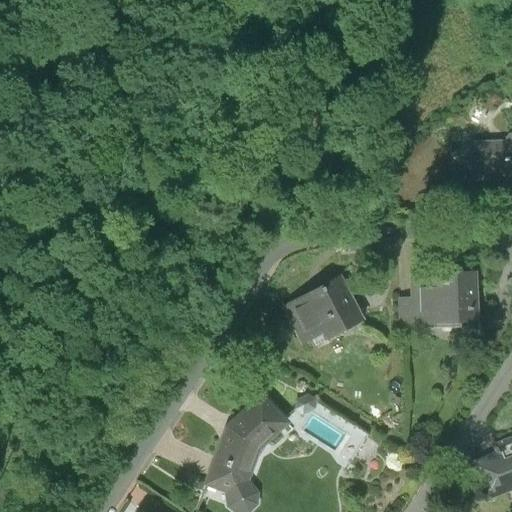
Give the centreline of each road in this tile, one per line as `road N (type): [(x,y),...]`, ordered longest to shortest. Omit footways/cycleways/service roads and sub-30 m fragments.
road 1 (residential): [(511,238),(345,231),(283,245),(243,291),(104,511)]
road 2 (residential): [(511,362),(412,511)]
